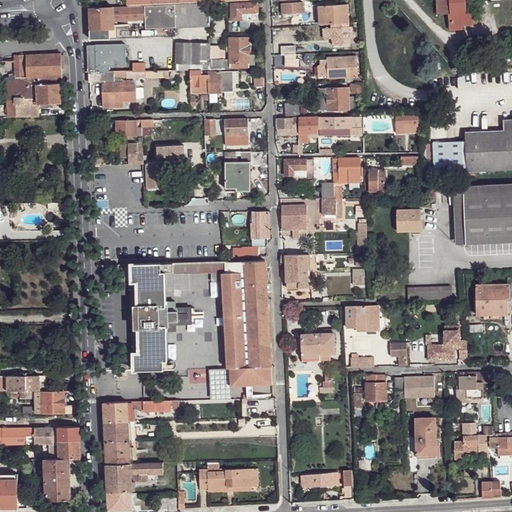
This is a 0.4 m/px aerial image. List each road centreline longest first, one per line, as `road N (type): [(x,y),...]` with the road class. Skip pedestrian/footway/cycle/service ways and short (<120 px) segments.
road 1 (residential): [(286,511),(275,205)]
road 2 (secondary): [(82,213),(95,511)]
road 3 (residential): [(82,213),(275,205)]
road 4 (residential): [(79,115),(271,115)]
road 5 (residential): [(345,511),(511,502)]
road 6 (residential): [(362,369),(511,366)]
road 7 (unknown): [(86,291),(122,292),(131,336),(120,353),(89,358)]
